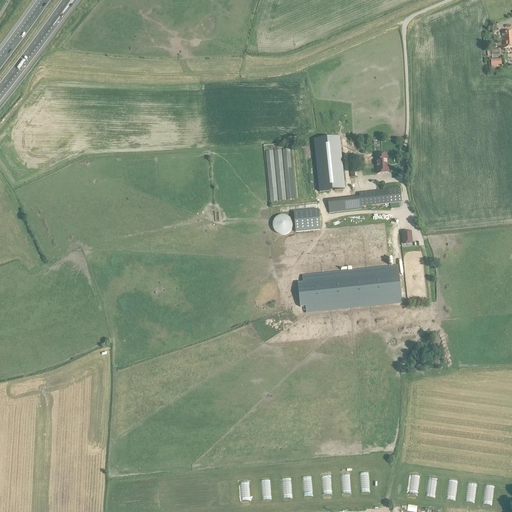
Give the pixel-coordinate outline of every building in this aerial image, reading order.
[(37,6),(33,3),(22,19),(26,22),(37,6)] [(488,28),(492,31),(497,30),(496,24),(491,23),(488,28)] [(511,31),(502,33),(503,49),(511,47),(511,31)] [(491,50),(487,50),(488,57),(492,57),(492,59),(493,59),(493,58),(500,58),(500,56),(501,56),(501,48),(498,48),(498,49),(495,49),(495,47),(491,47),(491,50)] [(338,145),(338,138),(313,141),(314,148),(338,145)] [(343,190),(338,145),(314,148),(319,193),(343,190)] [(282,150),(287,200),(294,200),(290,149),(282,150)] [(281,150),(274,151),(279,201),(286,200),(281,150)] [(273,151),(266,152),(270,202),(278,201),(273,151)] [(378,174),(388,173),(387,155),(376,156),(378,174)] [(388,189),(388,190),(370,192),(359,193),(359,197),(361,207),(390,204),(402,203),(400,187),(388,189)] [(320,230),(318,210),(294,212),(296,232),(320,230)] [(293,228),(292,225),(292,222),(291,220),(290,218),(287,216),(285,215),(282,215),(280,215),(277,216),(275,218),(274,220),(273,222),(272,225),(272,228),(273,230),(274,232),(276,234),(279,236),(281,236),(284,236),(286,236),(289,234),(291,232),(292,230),(293,228)] [(361,228),(289,235),(290,243),(390,234),(390,224),(370,226),(370,230),(368,230),(368,228),(361,228)] [(412,242),(410,232),(403,233),(404,243),(412,242)] [(370,245),(391,243),(391,235),(370,236),(370,242),(305,247),(304,244),(290,245),(291,253),(370,246),(370,245)] [(292,263),(392,254),(392,245),(356,248),(357,253),(338,254),(338,251),(334,252),(334,255),(316,257),(315,253),(292,255),(292,263)] [(340,268),(393,263),(393,255),(356,259),(356,262),(339,263),(340,268)] [(293,265),(293,274),(311,273),(311,271),(320,271),(320,270),(325,269),(325,263),(293,265)] [(398,266),(302,276),(303,282),(303,283),(305,307),(306,313),(402,303),(398,266)] [(25,385),(25,383),(26,383),(25,377),(12,381),(14,388),(25,385)]
